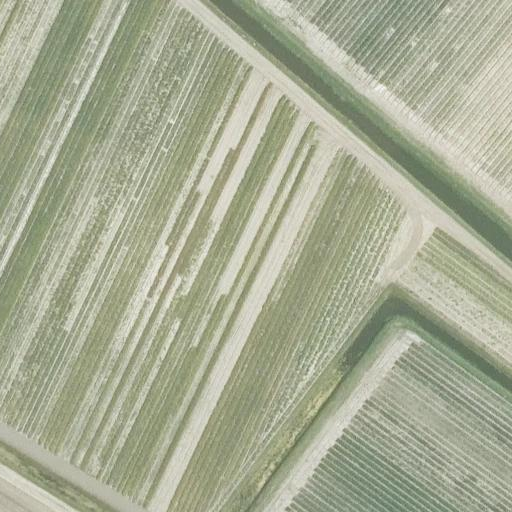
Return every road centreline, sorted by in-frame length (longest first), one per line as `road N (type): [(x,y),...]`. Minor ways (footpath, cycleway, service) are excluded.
road 1 (track): [(190,0),(511,276)]
road 2 (track): [(511,217),(255,0)]
